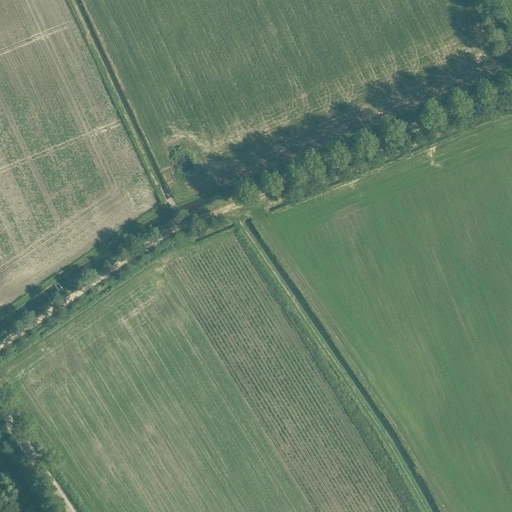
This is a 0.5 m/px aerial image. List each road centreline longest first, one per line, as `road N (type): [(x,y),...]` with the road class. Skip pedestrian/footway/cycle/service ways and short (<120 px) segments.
road 1 (track): [(511,89),(146,245),(0,344)]
road 2 (unclassified): [(68,511),(0,410)]
